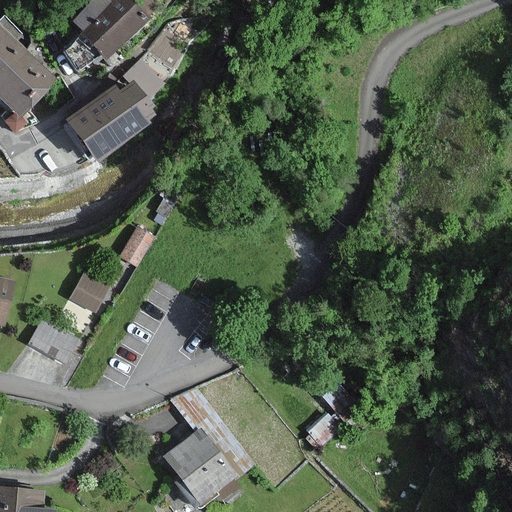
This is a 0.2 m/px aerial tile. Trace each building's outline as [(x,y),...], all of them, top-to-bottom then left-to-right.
[(148,18),(129,0),(118,0),(85,33),(109,57),(148,18)] [(0,93),(21,114),(55,79),(0,25),(0,93)] [(152,106),(134,82),(120,93),(115,86),(69,122),(97,159),(147,121),(147,120),(154,115),(149,108),(152,106)] [(153,237),(137,229),(122,256),(137,264),(153,237)] [(107,287),(86,276),(73,299),(95,310),(107,287)] [(0,319),(10,281),(0,278),(0,319)] [(76,339),(43,323),(33,343),(66,359),(76,339)] [(172,463),(201,502),(236,475),(254,461),(197,387),(172,400),(197,433),(166,456),(172,463)] [(54,511),(55,511),(43,510),(44,491),(3,488),(0,487),(0,511),(54,511)]
